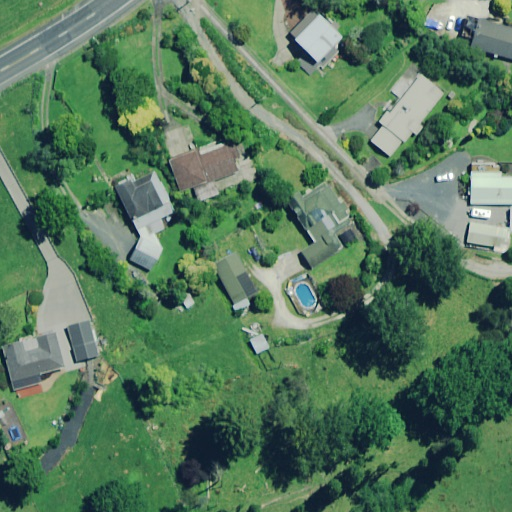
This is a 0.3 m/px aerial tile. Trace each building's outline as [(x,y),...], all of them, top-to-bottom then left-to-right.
[(313,9),(289,33),(294,37),(291,40),(314,64),(341,38),(313,9)] [(511,29),(464,15),(458,36),(471,39),(468,48),(511,60),(511,29)] [(403,144),(412,133),(415,135),(421,127),(417,124),(442,94),(422,78),(425,75),(412,64),(390,91),(400,99),(388,114),(386,112),(377,123),(382,126),(369,142),(388,157),(401,142),(403,144)] [(237,160),(231,141),(196,152),(170,161),(180,191),(193,187),(197,201),(215,195),(211,182),(235,174),(231,162),(237,160)] [(500,174),(468,173),(468,204),(511,204),(511,177),(499,178),(500,174)] [(134,231),(144,226),(148,235),(163,227),(159,218),(173,212),(154,175),(132,186),(128,179),(112,187),(115,194),(134,231)] [(336,204),(325,184),(298,200),(295,194),(284,201),(302,231),(303,230),(311,244),(297,252),(307,269),(340,250),(332,236),(349,226),(343,216),(346,215),(339,203),(336,204)] [(497,227),(468,224),(465,244),(494,247),(497,227)] [(348,228),(336,235),(342,247),(355,239),(348,228)] [(162,249),(139,237),(127,262),(151,273),(162,249)] [(255,294),(234,253),(209,266),(233,312),(247,305),(244,299),(255,294)] [(195,302),(184,289),(174,296),(185,310),(195,302)] [(95,357),(86,322),(65,327),(73,362),(95,357)] [(62,369),(53,333),(36,337),(39,349),(22,353),(19,341),(0,345),(0,351),(10,392),(39,385),(36,375),(62,369)] [(267,349),(261,335),(249,341),(255,354),(267,349)]
